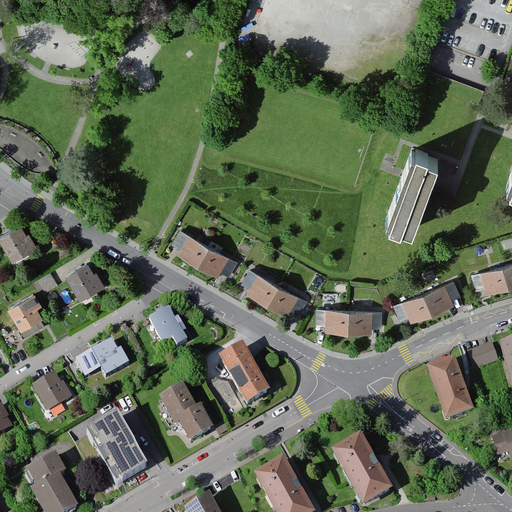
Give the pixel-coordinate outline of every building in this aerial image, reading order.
[(433,157),(413,150),(399,188),(419,195),(433,157)] [(419,195),(399,188),(385,226),(405,234),(419,195)] [(23,220),(0,231),(0,232),(11,256),(35,245),(23,220)] [(208,240),(182,225),(172,241),(181,246),(178,251),(195,261),(208,240)] [(238,257),(208,240),(195,261),(216,273),(219,267),(229,273),(238,257)] [(88,252),(65,266),(82,294),(105,280),(88,252)] [(511,257),(503,260),(508,284),(511,283),(511,257)] [(508,284),(503,260),(471,267),(475,285),(485,283),(487,289),(508,284)] [(277,277),(251,262),(242,278),(250,283),(247,289),(265,299),(277,277)] [(451,274),(421,286),(431,312),(453,303),(449,292),(458,289),(451,274)] [(308,295),(277,277),(265,299),(285,311),(289,304),(299,310),(308,295)] [(421,286),(392,298),(400,317),(409,313),(411,320),(431,312),(421,286)] [(36,289),(8,303),(22,329),(49,315),(36,289)] [(352,303),(316,302),(315,321),(326,321),(325,329),(351,330),(352,303)] [(383,304),(352,303),(351,330),(372,331),(372,326),(382,326),(383,304)] [(174,305),(153,316),(168,345),(189,334),(174,305)] [(511,333),(496,338),(510,384),(511,383),(511,333)] [(117,336),(92,349),(107,375),(131,362),(117,336)] [(245,339),(219,352),(245,399),(270,385),(245,339)] [(491,341),(466,350),(472,368),(497,360),(491,341)] [(453,352),(424,362),(442,417),(472,408),(453,352)] [(59,373),(34,386),(48,411),(73,398),(59,373)] [(191,376),(162,391),(187,438),(216,423),(191,376)] [(6,403),(0,405),(0,431),(16,424),(6,403)] [(122,406),(93,424),(125,477),(155,459),(122,406)] [(365,428),(336,443),(366,502),(395,487),(365,428)] [(511,428),(493,433),(500,460),(511,456),(511,428)] [(56,446),(27,465),(37,481),(29,487),(46,511),(63,511),(80,501),(59,471),(69,465),(56,446)] [(289,453),(257,471),(279,511),(310,511),(319,507),(289,453)] [(227,511),(214,489),(186,505),(189,511),(227,511)]
